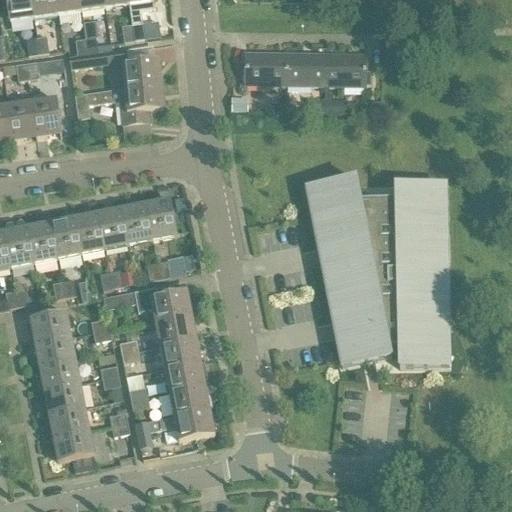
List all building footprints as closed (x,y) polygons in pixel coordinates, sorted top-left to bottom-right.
[(8,0),(12,25),(36,21),(33,0),(8,0)] [(33,0),(36,21),(59,18),(56,0),(33,0)] [(56,0),(59,18),(83,14),(80,0),(56,0)] [(80,0),(83,14),(106,11),(104,0),(80,0)] [(104,0),(106,11),(130,7),(128,0),(104,0)] [(143,27),(133,28),(135,45),(145,44),(143,27)] [(122,30),(125,46),(135,45),(133,28),(122,30)] [(39,42),(41,57),(49,56),(47,41),(39,42)] [(41,57),(39,42),(27,44),(30,59),(41,57)] [(96,42),(87,43),(89,58),(98,57),(96,42)] [(76,45),(78,60),(89,58),(87,43),(76,45)] [(71,61),(73,72),(96,69),(94,58),(78,60),(71,61)] [(246,90),(286,91),(287,59),(246,58),(246,90)] [(326,60),(287,59),(286,91),(326,92),(326,60)] [(366,61),(326,60),(326,92),(366,92),(366,90),(371,90),(371,78),(366,77),(366,61)] [(158,78),(157,66),(161,65),(161,64),(124,67),(126,92),(158,89),(159,89),(163,89),(163,78),(158,78)] [(28,68),(30,84),(40,83),(39,75),(37,66),(28,68)] [(30,84),(28,68),(16,69),(19,86),(30,84)] [(103,107),(120,105),(122,130),(151,128),(150,114),(165,113),(165,102),(160,102),(159,89),(158,89),(126,92),(117,93),(101,96),(103,107)] [(101,96),(75,99),(79,123),(91,122),(89,109),(103,107),(101,96)] [(232,116),(248,116),(248,101),(232,101),(232,116)] [(63,139),(58,102),(33,106),(38,143),(49,141),(48,136),(61,135),(62,140),(63,139)] [(309,103),(309,117),(325,117),(325,104),(309,103)] [(339,104),(325,104),(325,117),(338,117),(339,104)] [(33,106),(9,109),(15,146),(25,145),(25,140),(37,138),(38,143),(33,106)] [(380,106),(375,106),(371,110),(371,116),(380,116),(381,116),(380,106)] [(9,109),(0,110),(0,148),(2,148),(1,143),(13,141),(14,146),(15,146),(9,109)] [(320,204),(311,206),(317,238),(327,236),(329,249),(332,265),(335,278),(338,295),(341,307),(344,324),(346,337),(349,350),(390,350),(400,350),(400,360),(400,371),(441,371),(450,370),(446,188),(438,189),(397,189),(397,203),(361,203),(359,190),(357,182),(317,190),(317,192),(318,192),(320,204)] [(148,212),(147,207),(146,207),(154,245),(178,240),(170,202),(159,204),(160,209),(148,212)] [(125,217),(124,212),(123,212),(131,250),(154,245),(146,207),(136,209),(137,214),(125,217)] [(101,221),(100,217),(107,254),(131,250),(123,212),(113,214),(114,219),(101,221)] [(78,226),(77,221),(76,221),(84,259),(107,254),(100,217),(89,219),(90,224),(78,226)] [(54,231),(53,226),(61,264),(84,259),(76,221),(66,223),(67,228),(54,231)] [(30,231),(29,231),(37,269),(61,264),(53,226),(42,228),(43,233),(31,236),(30,231)] [(7,236),(6,236),(14,273),(37,269),(29,231),(19,233),(20,238),(8,240),(7,236)] [(0,276),(14,273),(6,236),(0,236),(0,276)] [(167,265),(158,267),(161,283),(171,281),(167,265)] [(147,270),(151,285),(161,283),(158,267),(147,270)] [(114,293),(124,291),(138,288),(135,275),(121,278),(121,275),(110,277),(114,293)] [(100,279),(103,295),(114,293),(110,277),(100,279)] [(74,284),(63,286),(67,302),(77,300),(74,284)] [(53,288),(56,305),(67,302),(63,286),(53,288)] [(189,296),(189,295),(160,301),(158,291),(136,296),(139,308),(140,316),(154,313),(157,326),(189,320),(189,321),(194,320),(192,309),(187,310),(184,297),(189,296)] [(27,293),(16,295),(20,312),(30,310),(27,293)] [(6,297),(9,314),(20,312),(16,295),(6,297)] [(136,296),(105,302),(108,314),(139,308),(136,296)] [(69,316),(32,323),(35,334),(39,333),(42,346),(37,347),(37,348),(74,340),(69,316)] [(157,326),(162,350),(194,343),(194,344),(199,343),(196,332),(192,333),(189,321),(189,320),(157,326)] [(91,326),(93,336),(110,333),(108,323),(91,326)] [(112,344),(110,333),(93,336),(96,347),(112,344)] [(47,369),(42,370),(42,371),(79,364),(74,340),(37,348),(39,358),(44,357),(47,369)] [(162,350),(166,373),(203,366),(201,356),(196,356),(194,344),(194,343),(162,350)] [(120,349),(122,358),(138,355),(137,346),(120,349)] [(122,358),(124,368),(140,365),(138,355),(122,358)] [(51,393),(46,394),(47,394),(83,387),(79,364),(42,371),(44,381),(49,380),(51,393)] [(203,366),(166,373),(158,375),(159,382),(163,384),(168,383),(171,397),(208,389),(206,380),(209,379),(206,365),(203,366)] [(101,373),(103,383),(119,380),(117,370),(101,373)] [(105,394),(121,391),(119,380),(103,383),(105,394)] [(51,417),(51,418),(88,411),(83,387),(47,394),(49,405),(53,404),(56,416),(51,417)] [(210,389),(208,389),(171,397),(176,420),(208,414),(213,414),(210,403),(213,403),(210,389)] [(129,395),(131,405),(147,401),(145,392),(129,395)] [(131,405),(133,415),(149,412),(147,401),(131,405)] [(56,441),(93,434),(88,411),(51,418),(53,428),(58,427),(61,440),(56,441)] [(150,437),(178,431),(181,444),(217,437),(215,426),(210,427),(208,414),(176,420),(136,428),(140,452),(152,450),(150,437)] [(110,420),(112,430),(128,427),(127,417),(110,420)] [(114,441),(130,438),(128,427),(112,430),(114,441)] [(61,465),(97,458),(93,434),(56,441),(58,452),(63,451),(65,463),(60,464),(61,465)]
